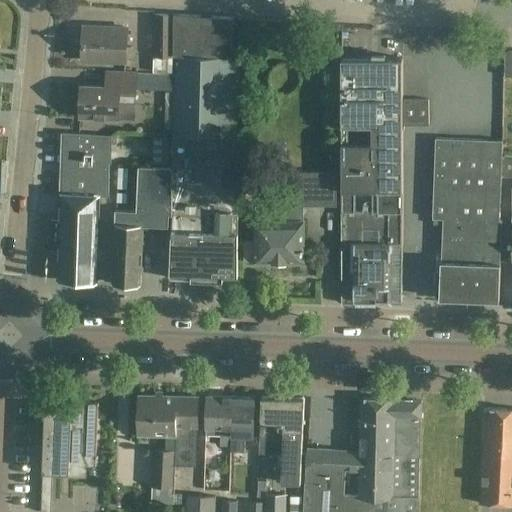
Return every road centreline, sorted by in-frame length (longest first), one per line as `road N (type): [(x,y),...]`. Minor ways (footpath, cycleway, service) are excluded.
road 1 (tertiary): [(511,355),(7,336)]
road 2 (unclassified): [(7,336),(38,0)]
road 3 (residential): [(222,0),(460,19),(464,0)]
road 4 (residential): [(0,487),(7,336)]
